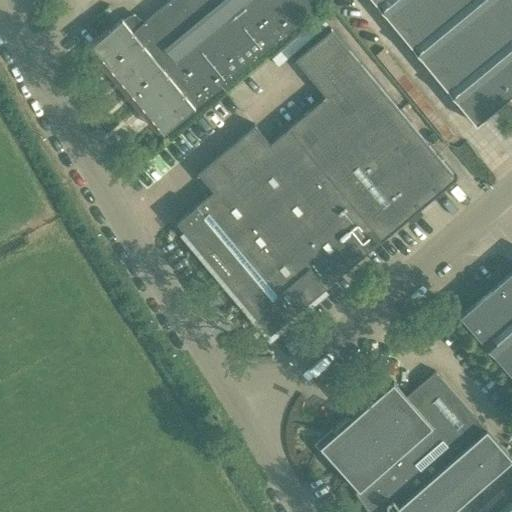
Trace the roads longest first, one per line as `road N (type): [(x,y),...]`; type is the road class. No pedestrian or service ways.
road 1 (unclassified): [(260,417),(9,0)]
road 2 (unclassified): [(260,417),(511,195)]
